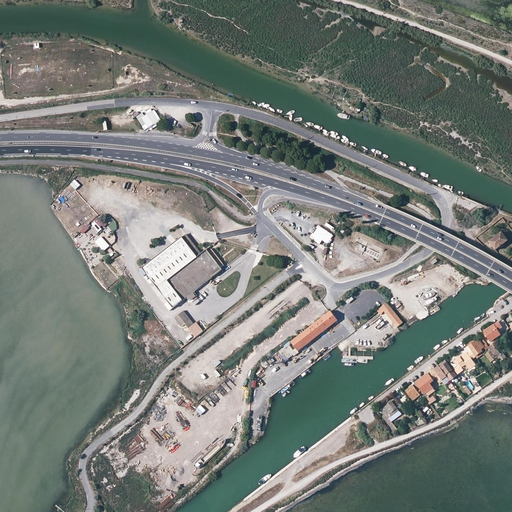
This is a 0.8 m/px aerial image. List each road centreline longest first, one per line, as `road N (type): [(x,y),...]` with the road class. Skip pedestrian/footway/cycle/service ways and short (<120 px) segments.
road 1 (unclassified): [(306,262),(339,286),(389,272),(428,252),(444,228),(445,209),(431,190),(382,167),(286,125),(211,105)]
road 2 (residential): [(89,511),(86,452),(142,406),(179,360),(306,262)]
road 3 (primary): [(511,277),(343,193),(226,157)]
road 4 (unclassified): [(253,511),(341,459),(433,425),(511,373)]
road 5 (primary): [(299,189),(429,242),(511,287)]
road 6 (unclassified): [(211,105),(129,101),(0,118)]
road 7 (residential): [(368,419),(363,412),(511,305)]
road 8 (primary): [(180,149),(0,138)]
road 9 (primary): [(0,150),(164,157)]
road 10 (primary): [(164,157),(299,189)]
